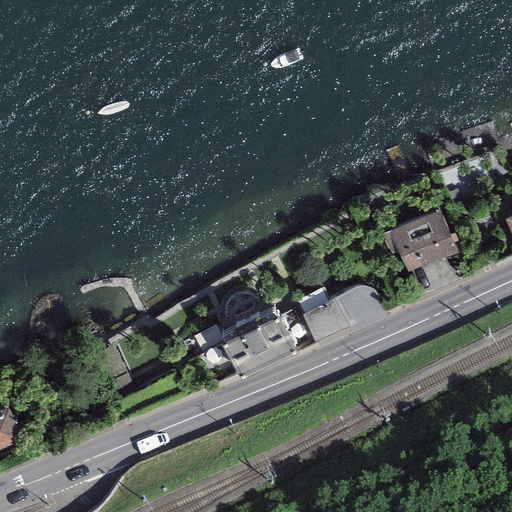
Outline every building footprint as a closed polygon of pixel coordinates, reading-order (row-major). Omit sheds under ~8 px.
[(435,210),(382,231),(400,274),(453,253),(435,210)] [(511,214),(501,219),(511,242),(511,214)] [(322,291),(296,301),(311,338),(336,328),(322,291)] [(270,309),(213,333),(230,372),(286,348),(270,309)] [(124,375),(109,343),(54,369),(68,401),(124,375)] [(0,451),(23,441),(9,408),(0,411),(0,451)]
